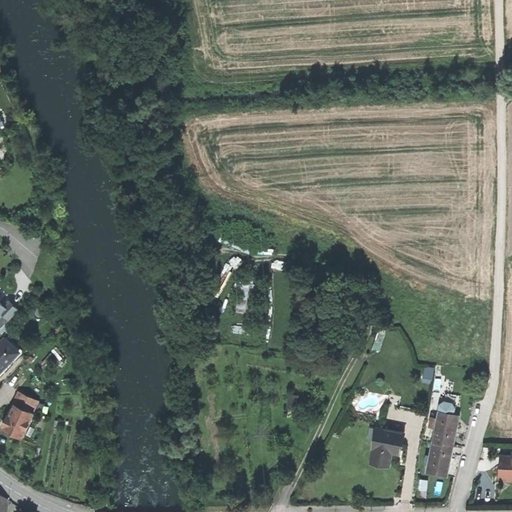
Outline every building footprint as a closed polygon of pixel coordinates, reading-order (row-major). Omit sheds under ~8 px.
[(238,286),(239,311),(249,310),(248,286),(238,286)] [(0,324),(1,325),(14,311),(0,297),(0,324)] [(0,372),(20,351),(6,337),(0,343),(0,372)] [(433,369),(425,368),(423,379),(431,381),(433,369)] [(12,404),(14,405),(23,410),(24,409),(27,410),(33,398),(18,391),(12,404)] [(439,411),(454,414),(456,414),(457,407),(453,402),(445,401),(441,405),(439,411)] [(13,433),(22,438),(33,413),(27,410),(24,409),(23,410),(14,405),(9,416),(8,419),(6,418),(2,426),(4,427),(3,429),(13,433)] [(438,419),(436,427),(433,441),(455,445),(458,434),(459,427),(452,425),(454,414),(439,411),(438,419)] [(459,415),(456,414),(454,414),(452,425),(459,427),(461,418),(461,415),(459,415)] [(368,437),(375,439),(377,428),(370,427),(368,437)] [(372,461),(391,465),(393,454),(397,454),(399,445),(403,446),(405,435),(382,430),(380,429),(378,439),(375,439),(373,450),(374,450),(372,461)] [(444,462),(452,464),(453,456),(455,445),(433,441),(427,471),(442,474),(444,462)] [(511,456),(502,456),(502,474),(511,474),(511,476),(511,456)] [(449,476),(452,464),(444,462),(442,474),(449,476)] [(0,493),(0,507),(3,507),(2,511),(7,511),(9,499),(0,493)]
